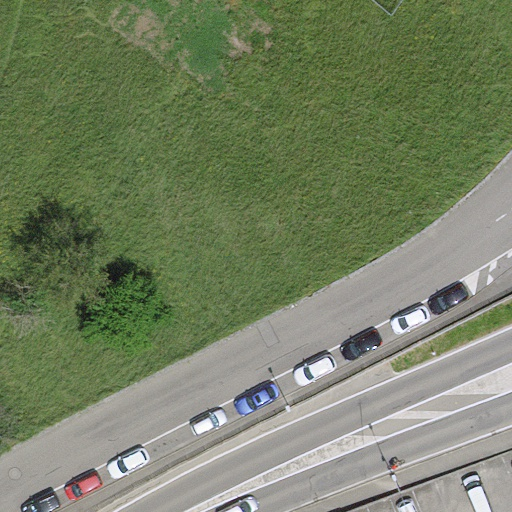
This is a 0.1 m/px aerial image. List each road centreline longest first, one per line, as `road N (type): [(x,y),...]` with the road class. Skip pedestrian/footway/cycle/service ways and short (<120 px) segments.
road 1 (residential): [(0,507),(511,215)]
road 2 (primary): [(208,511),(511,381)]
